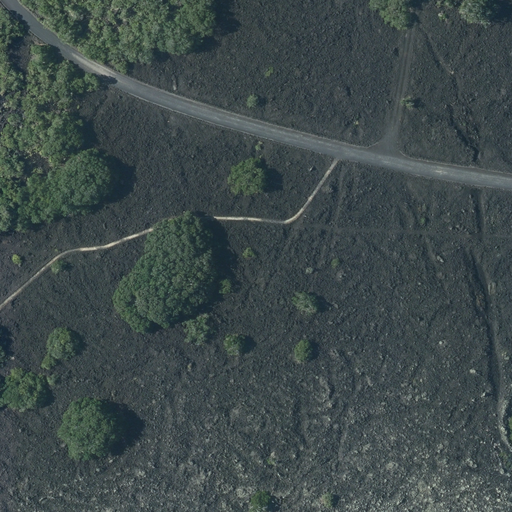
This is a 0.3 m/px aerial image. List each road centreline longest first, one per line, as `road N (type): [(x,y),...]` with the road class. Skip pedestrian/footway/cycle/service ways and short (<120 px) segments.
road 1 (track): [(342,151),(220,120),(117,82),(41,36),(8,0)]
road 2 (track): [(511,181),(342,151)]
road 3 (track): [(383,160),(414,0)]
